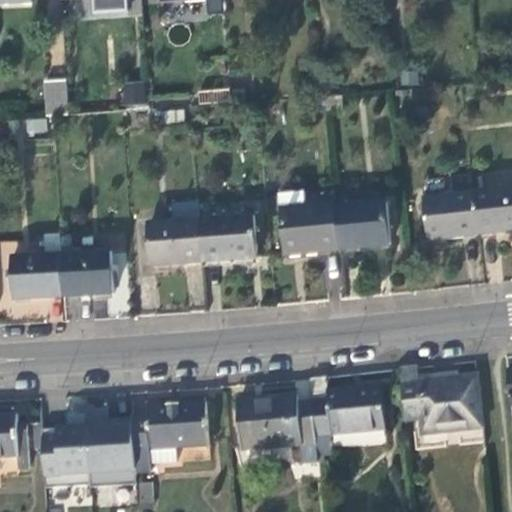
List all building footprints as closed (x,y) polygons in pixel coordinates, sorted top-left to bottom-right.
[(47,29),(50,81),(66,80),(62,29),(47,29)] [(44,82),(46,117),(53,116),(68,115),(66,80),(50,81),(44,82)] [(143,90),(127,90),(127,104),(143,104),(143,90)] [(46,119),(26,120),(26,132),(46,130),(46,119)] [(511,189),(470,194),(475,237),(511,232),(511,189)] [(424,242),(475,237),(470,194),(419,200),(424,242)] [(282,258),(337,253),(337,251),(332,209),(304,212),(302,195),(276,197),(282,258)] [(384,204),(332,209),(337,251),(387,246),(384,204)] [(148,268),(199,265),(196,221),(194,205),(169,207),(170,224),(145,226),(148,268)] [(250,218),(196,221),(199,265),(253,261),(250,218)] [(13,300),(63,297),(61,255),(59,235),(43,235),(44,256),(10,259),(13,300)] [(109,252),(61,255),(63,297),(111,294),(109,252)] [(420,434),(480,427),(474,378),(415,384),(413,369),(397,371),(404,421),(418,419),(420,434)] [(327,400),(311,402),(317,463),(322,463),(332,462),(330,444),(384,439),(379,387),(326,392),(327,400)] [(302,476),(318,475),(318,472),(317,463),(311,402),(296,403),(295,396),(260,398),(260,402),(235,404),(240,460),(301,455),(302,476)] [(145,417),(131,418),(135,468),(136,473),(150,473),(150,466),(177,464),(176,450),(208,448),(205,403),(144,407),(145,417)] [(55,414),(40,415),(43,454),(57,453),(57,457),(92,455),(93,470),(135,468),(131,418),(115,419),(115,408),(55,412),(55,414)] [(0,457),(17,457),(18,469),(28,468),(26,424),(16,424),(16,414),(0,415),(0,457)] [(152,486),(140,487),(141,506),(153,505),(152,486)] [(126,511),(135,511),(134,493),(119,494),(120,511),(126,511)]
